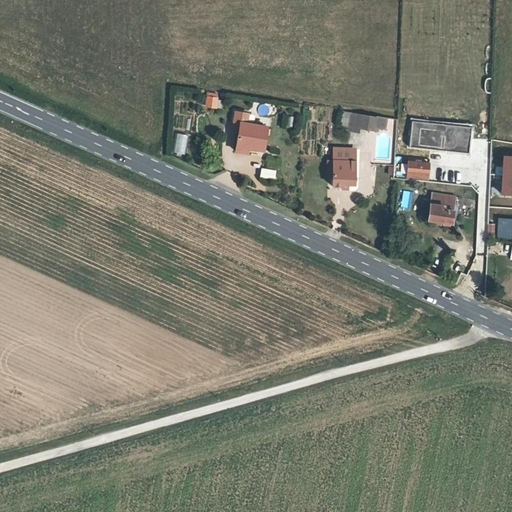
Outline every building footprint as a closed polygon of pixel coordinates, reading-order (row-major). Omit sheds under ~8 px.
[(206,92),(204,101),(214,103),(216,94),(206,92)] [(233,118),(239,119),(245,120),(247,110),(235,108),(233,118)] [(348,128),(358,130),(359,125),(374,128),(374,125),(376,114),(351,110),(348,128)] [(376,114),(374,125),(384,126),(385,115),(376,114)] [(286,116),(285,127),(294,127),(294,116),(286,116)] [(235,142),(247,145),(253,146),(254,122),(239,119),(235,142)] [(253,146),(262,147),(265,124),(254,122),(253,146)] [(421,126),(419,147),(468,152),(470,132),(421,126)] [(184,155),(190,136),(178,132),(172,152),(184,155)] [(354,156),(354,148),(335,147),(333,155),(354,156)] [(511,153),(503,153),(500,190),(511,190),(511,153)] [(353,161),(354,156),(333,155),(333,160),(332,185),(342,186),(342,183),(354,184),(356,162),(353,161)] [(407,159),(406,172),(429,174),(430,162),(407,159)] [(260,177),(275,179),(277,169),(261,167),(260,177)] [(431,192),(427,218),(450,222),(455,195),(431,192)] [(511,218),(498,219),(498,236),(511,235),(511,218)] [(472,240),(471,257),(485,258),(486,241),(472,240)]
